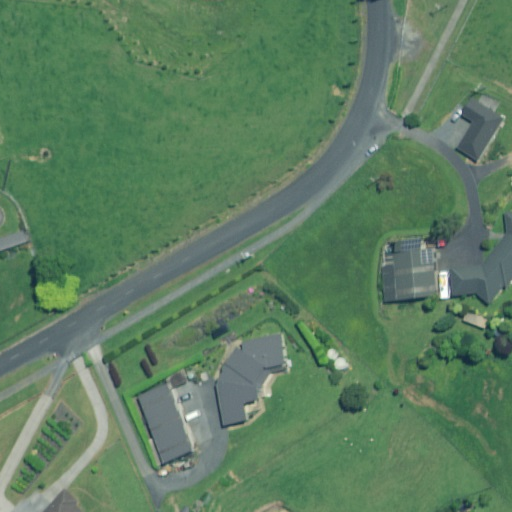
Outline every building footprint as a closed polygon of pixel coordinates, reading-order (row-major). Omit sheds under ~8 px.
[(507,118),(473,98),(464,114),(476,121),(459,149),(481,162),(507,118)] [(511,153),(495,164),(498,170),(501,168),(506,177),(511,173),(511,153)] [(486,267),(454,269),(455,296),(480,294),(496,306),(511,285),(511,211),(507,213),(504,226),(509,229),(486,267)] [(423,238),(395,240),(396,255),(385,256),(388,299),(438,297),(435,248),(424,249),(423,238)] [(212,380),(224,433),(257,426),(252,406),(270,402),(266,382),(273,373),(290,369),(281,332),(240,343),(212,380)] [(169,384),(139,395),(164,463),(194,452),(169,384)] [(92,511),(95,509),(63,482),(38,511),(92,511)]
